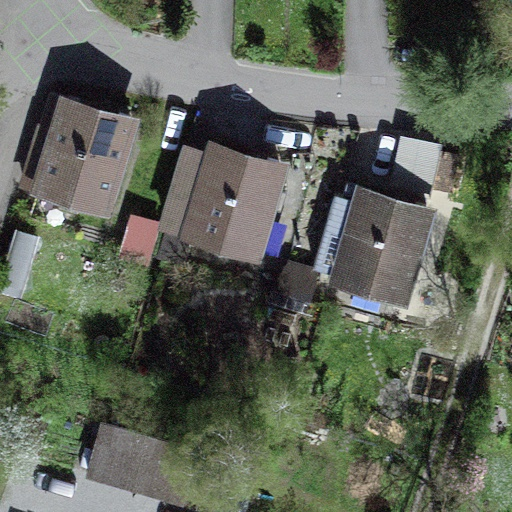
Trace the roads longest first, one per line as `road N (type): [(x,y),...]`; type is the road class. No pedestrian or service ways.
road 1 (track): [(511,228),(422,511)]
road 2 (residential): [(42,0),(59,25),(101,53),(205,80)]
road 3 (residential): [(205,80),(363,102)]
road 4 (residential): [(363,102),(511,107)]
